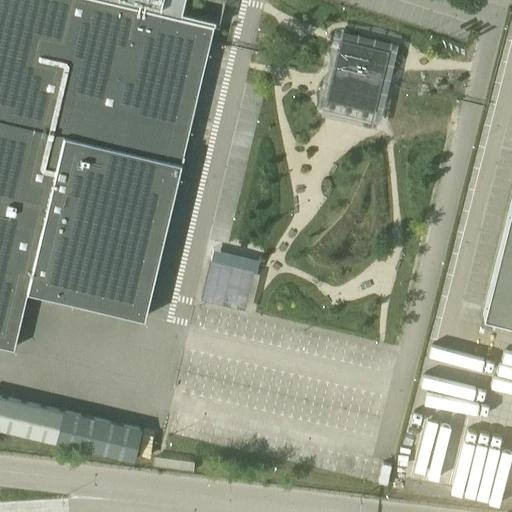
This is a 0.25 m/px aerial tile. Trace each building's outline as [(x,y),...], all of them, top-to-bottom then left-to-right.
[(0,0),(0,344),(14,348),(28,289),(145,317),(148,302),(182,160),(214,24),(180,16),(183,0),(0,0)] [(340,37),(326,98),(374,109),(389,49),(340,37)] [(511,199),(482,315),(511,321),(511,199)] [(199,297),(244,309),(255,271),(209,259),(199,297)] [(0,428),(55,441),(63,408),(0,393),(0,428)] [(133,459),(141,427),(63,409),(55,441),(133,459)]
